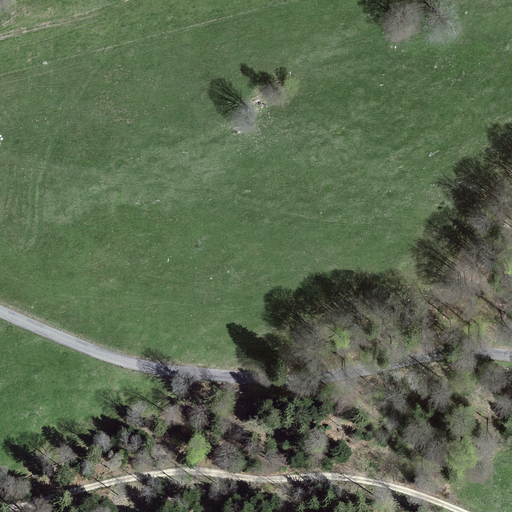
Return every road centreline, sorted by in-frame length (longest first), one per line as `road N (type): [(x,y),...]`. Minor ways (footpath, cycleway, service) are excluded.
road 1 (tertiary): [(511,354),(453,351),(328,376),(266,378),(135,363),(0,311)]
road 2 (track): [(461,511),(359,480),(199,469),(100,482),(0,508)]
